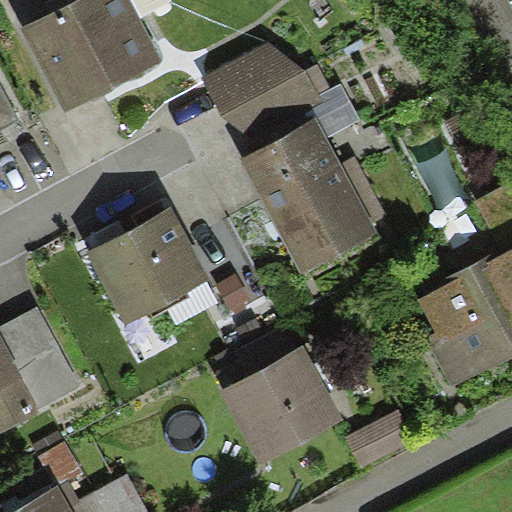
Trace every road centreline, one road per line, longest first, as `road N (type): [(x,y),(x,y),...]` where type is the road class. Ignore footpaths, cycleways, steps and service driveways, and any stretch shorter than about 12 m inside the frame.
road 1 (residential): [(511,411),(325,511)]
road 2 (residential): [(175,142),(0,236)]
